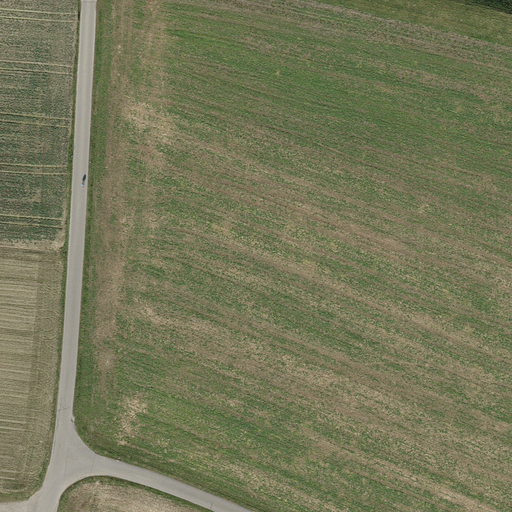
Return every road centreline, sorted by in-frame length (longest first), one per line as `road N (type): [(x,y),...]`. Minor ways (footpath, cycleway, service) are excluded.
road 1 (track): [(83,0),(62,457),(47,511)]
road 2 (track): [(62,457),(235,511)]
